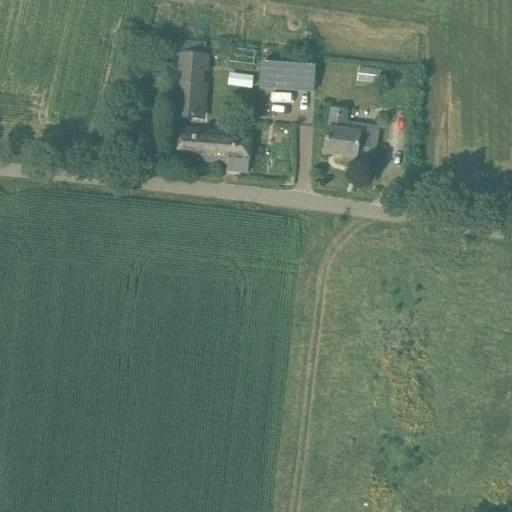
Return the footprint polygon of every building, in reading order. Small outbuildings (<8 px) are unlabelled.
[(175,53),(170,118),(201,121),(205,72),(208,72),(210,55),(175,53)] [(272,63),(271,90),(312,93),(313,66),(272,63)] [(358,81),(380,83),(381,70),(359,68),(358,81)] [(136,76),(135,87),(160,89),(160,77),(136,76)] [(346,110),(331,108),(324,154),(356,159),(357,155),(374,158),(378,128),(358,124),(357,132),(343,130),(346,110)] [(251,134),(176,129),(173,160),(227,164),(227,172),(248,173),(251,134)]
